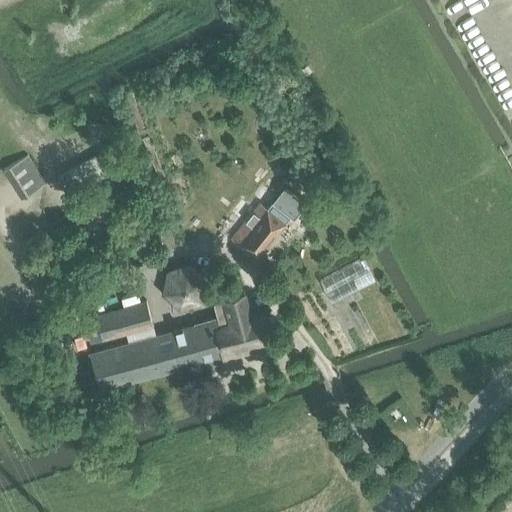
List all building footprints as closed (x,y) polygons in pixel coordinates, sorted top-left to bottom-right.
[(70,196),(126,166),(117,147),(61,176),(70,196)] [(13,166),(5,170),(23,197),(30,193),(45,183),(27,156),(13,166)] [(286,222),(297,207),(279,193),(268,208),(261,203),(233,239),(258,259),(286,222)] [(363,257),(321,280),(333,302),(376,279),(363,257)] [(162,293),(180,311),(202,302),(208,277),(190,261),(166,269),(162,293)] [(97,315),(98,316),(85,319),(91,343),(104,339),(128,333),(131,342),(91,353),(101,390),(224,356),(230,354),(236,353),(251,349),(272,343),(264,313),(252,316),(244,290),(223,295),(225,300),(216,303),(219,317),(196,323),(196,324),(157,335),(154,325),(148,301),(97,315)]
